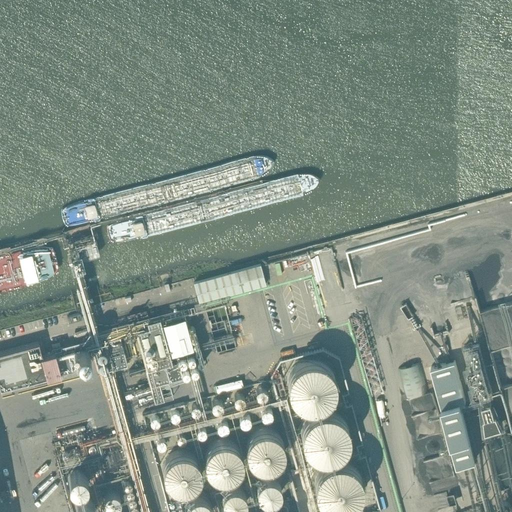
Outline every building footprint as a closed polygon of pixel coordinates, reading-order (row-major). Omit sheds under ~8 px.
[(75,249),(79,261),(99,255),(96,244),(75,249)] [(199,303),(238,292),(265,285),(260,264),(193,282),(199,303)] [(70,322),(83,318),(81,312),(68,315),(70,322)] [(178,359),(172,361),(163,328),(161,322),(160,316),(147,320),(149,326),(136,329),(147,367),(145,368),(150,384),(154,402),(164,399),(159,382),(182,375),(178,359)] [(171,353),(175,352),(192,347),(184,316),(163,322),(171,353)] [(71,336),(79,333),(75,325),(68,328),(71,336)] [(114,367),(128,364),(119,330),(105,334),(114,367)] [(462,342),(477,398),(494,394),(479,338),(462,342)] [(322,382),(327,364),(320,343),(305,339),(275,349),(280,367),(281,366),(286,383),(304,388),(322,382)] [(4,351),(0,352),(0,387),(0,388),(13,385),(32,379),(32,380),(33,380),(34,385),(62,377),(60,372),(80,367),(74,345),(41,354),(40,348),(38,342),(4,351)] [(181,351),(176,354),(179,360),(184,357),(181,351)] [(432,366),(458,462),(477,457),(462,403),(467,401),(456,360),(432,366)] [(419,362),(398,368),(407,398),(428,392),(419,362)] [(264,384),(264,381),(264,379),(262,376),(260,375),(257,374),(254,374),(252,376),(250,378),(250,381),(250,384),(252,387),(254,388),(256,389),(260,388),(262,387),(264,384)] [(241,389),(241,387),(241,384),(239,382),(237,380),(234,379),(231,380),(229,381),(227,383),(226,386),(227,389),(228,392),(231,394),(233,394),(236,394),(239,392),(241,389)] [(220,398),(220,394),(220,391),(218,389),(216,388),(213,387),(210,387),(208,389),(206,391),(205,394),(206,397),(207,399),(209,401),(212,402),(215,401),(218,400),(220,398)] [(300,396),(291,412),(304,438),(315,444),(307,448),(310,454),(314,446),(321,443),(318,441),(332,435),(343,415),(333,397),(318,388),(312,391),(310,390),(300,396)] [(198,404),(199,400),(199,398),(197,395),(195,393),(192,393),(189,393),(186,395),(185,397),(184,400),(185,403),(186,405),(188,407),(191,408),(194,407),(196,406),(198,404)] [(179,408),(179,405),(179,402),(177,400),(175,398),(173,397),(170,397),(167,399),(165,402),(164,404),(165,407),(166,409),(168,411),(171,412),(174,412),(177,410),(179,408)] [(269,409),(270,406),(269,403),(268,400),(265,399),(263,398),(260,399),(258,400),(256,402),(255,405),(255,408),(256,410),(259,412),(262,413),(265,413),(267,411),(269,409)] [(158,413),(158,411),(157,408),(156,406),(153,404),(150,403),(147,404),(145,406),(144,408),(143,411),(144,414),(145,416),(148,418),(151,418),(154,418),(156,416),(158,413)] [(484,418),(486,431),(502,427),(497,414),(495,415),(491,403),(483,405),(486,417),(484,418)] [(247,414),(247,411),(247,409),(246,406),(243,405),(241,404),(237,404),(235,406),(233,408),(233,411),(233,414),(235,417),(237,418),(240,419),(243,418),(245,417),(247,414)] [(226,420),(226,418),(226,415),(224,412),(222,411),(219,410),(216,411),(214,412),(212,415),(211,418),(212,420),(213,423),(216,425),(218,425),(222,425),(224,423),(226,420)] [(206,425),(207,422),(206,419),(205,417),(202,415),(199,415),(196,415),(194,417),(192,419),(192,422),(192,425),(194,427),(197,429),(200,429),(202,429),(205,427),(206,425)] [(186,431),(187,428),(186,426),(186,424),(184,422),(182,421),(179,420),(176,421),(174,423),(172,425),(172,428),(172,431),(174,433),(176,435),(179,435),(182,435),(184,433),(186,431)] [(165,435),(165,432),(165,430),(164,427),(162,426),(161,425),(159,425),(156,425),(153,427),(151,429),(150,432),(151,435),(152,437),(154,439),(157,440),(160,439),(163,438),(165,435)] [(246,440),(245,446),(246,451),(248,456),(252,460),(256,463),(261,465),(267,465),(272,463),(277,461),(280,457),(283,452),(284,446),(283,442),(282,437),(281,436),(279,434),(278,432),(273,429),(268,427),(262,426),(257,428),(252,431),(248,435),(246,440)] [(240,447),(237,443),(233,439),(227,437),(221,437),(216,438),(211,441),(207,446),(205,451),(204,456),(204,462),(207,467),(210,471),(215,474),(220,476),(225,476),(231,475),(236,472),(239,468),(242,463),(243,458),(242,452),(240,447)] [(303,451),(320,507),(364,493),(347,437),(303,451)] [(35,451),(38,454),(46,446),(42,442),(35,451)] [(198,459),(195,454),(191,451),(185,449),(180,449),(174,450),(169,453),(166,457),(163,462),(162,468),(163,473),(165,478),(169,482),(173,485),(178,487),(184,487),(189,486),(193,483),(197,479),(200,474),(201,469),(200,464),(198,459)] [(87,483),(88,479),(87,475),(85,472),(82,470),(78,469),(74,470),(71,472),(69,475),(68,479),(69,483),(71,486),(74,488),(78,489),(82,488),(85,486),(87,483)] [(281,482),(278,479),(274,476),(270,475),(265,476),(261,479),(259,483),(258,487),(258,491),(261,495),(264,498),(268,499),(272,499),(276,497),(279,494),(281,490),(282,486),(281,482)] [(245,493),(242,489),(238,486),(234,485),(229,486),(225,489),(223,493),(222,497),(223,502),(225,505),(228,508),(232,509),(236,509),(240,508),(243,505),(245,501),(246,497),(245,493)] [(123,501),(124,497),(123,493),(122,492),(121,490),(118,487),(116,487),(113,486),(110,487),(108,487),(106,489),(104,491),(103,492),(103,494),(102,497),(103,501),(104,503),(105,504),(108,506),(110,507),(113,508),(117,507),(119,506),(121,504),(123,501)] [(210,502),(208,499),(204,496),(199,495),(195,496),(191,499),(188,503),(187,507),(188,511),(209,511),(211,511),(211,506),(210,502)] [(93,511),(95,510),(96,507),(95,503),(93,499),(89,497),(85,497),(82,497),(78,499),(76,503),(75,507),(76,510),(77,511),(93,511)]
